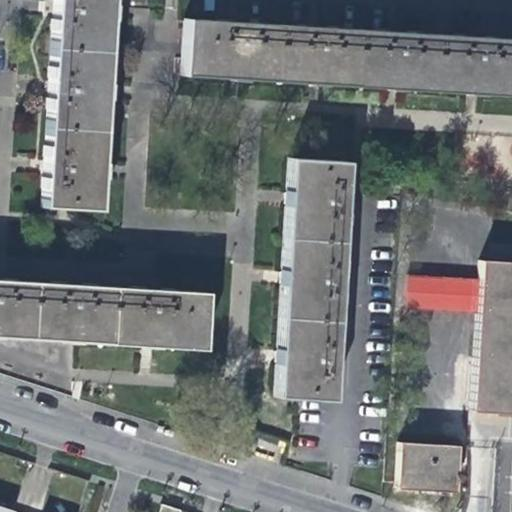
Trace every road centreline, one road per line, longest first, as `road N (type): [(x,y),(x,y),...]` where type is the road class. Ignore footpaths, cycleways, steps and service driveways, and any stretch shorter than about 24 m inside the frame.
road 1 (residential): [(327,511),(134,449)]
road 2 (residential): [(134,449),(0,406)]
